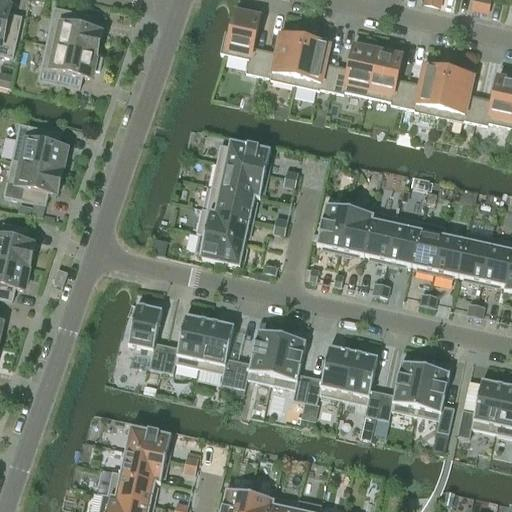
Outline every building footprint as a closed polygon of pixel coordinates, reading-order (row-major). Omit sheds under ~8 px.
[(431,0),(430,8),(438,10),(440,0),(431,0)] [(470,12),(486,15),(488,7),(472,4),(470,12)] [(0,6),(0,59),(11,62),(20,20),(7,18),(9,8),(0,6)] [(53,11),(45,47),(95,59),(100,35),(75,30),(77,17),(53,11)] [(258,79),(263,54),(252,52),(259,20),(233,14),(228,36),(224,35),(219,56),(224,58),(223,62),(225,62),(226,58),(247,63),(244,77),(258,79)] [(293,89),(303,42),(293,40),(294,36),(284,34),(280,33),(275,57),(263,54),(258,79),(269,82),(269,83),(293,89)] [(330,95),(335,70),(324,67),(329,43),(324,42),(324,43),(315,41),(314,45),(303,42),(293,89),(318,94),(318,92),(330,95)] [(45,47),(37,84),(78,93),(81,80),(90,82),(92,72),(98,74),(101,61),(94,60),(95,59),(45,47)] [(366,100),(377,49),(374,49),(364,47),(363,51),(352,48),(347,72),(335,70),(330,95),(342,98),(343,95),(366,100)] [(396,83),(401,59),(389,56),(390,52),(380,50),(381,50),(377,49),(366,100),(390,105),(389,108),(402,111),(407,85),(396,83)] [(447,74),(437,71),(438,67),(428,65),(424,64),(419,88),(407,85),(402,111),(413,113),(413,115),(437,120),(447,74)] [(468,74),(459,72),(458,76),(447,74),(437,120),(462,125),(462,124),(474,126),(479,101),(468,98),(473,75),(468,74)] [(510,131),(511,121),(511,78),(508,78),(507,82),(496,80),(491,103),(479,101),(474,126),(486,129),(487,126),(510,131)] [(19,128),(11,164),(61,175),(61,174),(65,152),(57,150),(60,137),(19,128)] [(220,149),(216,167),(265,178),(270,153),(231,145),(229,151),(220,149)] [(11,164),(5,188),(22,191),(19,204),(32,207),(43,209),(44,209),(47,197),(56,199),(61,175),(11,164)] [(216,167),(211,191),(255,200),(255,201),(259,202),(265,178),(216,167)] [(285,173),(282,190),(294,193),(297,176),(285,173)] [(206,213),(205,214),(253,225),(255,214),(252,213),(255,201),(255,200),(211,191),(206,213)] [(17,212),(17,215),(18,216),(19,217),(23,218),(24,218),(30,219),(35,220),(37,221),(40,221),(41,220),(41,219),(41,218),(42,217),(42,215),(43,212),(43,210),(43,209),(32,207),(32,209),(31,210),(30,210),(29,210),(23,209),(21,209),(19,209),(18,209),(17,212)] [(339,257),(348,213),(347,213),(324,207),(315,248),(329,251),(328,255),(339,257)] [(348,213),(339,257),(350,260),(351,256),(363,259),(372,218),(371,218),(367,217),(368,212),(348,208),(347,213),(348,213)] [(201,212),(196,237),(198,238),(244,248),(247,235),(251,236),(253,225),(205,214),(206,213),(201,212)] [(371,218),(372,218),(363,259),(375,262),(375,265),(386,268),(396,220),(372,215),(371,218)] [(410,269),(420,225),(396,220),(386,268),(397,270),(398,266),(410,269)] [(275,221),(274,229),(285,232),(287,224),(275,221)] [(433,278),(442,238),(443,238),(444,230),(420,225),(410,269),(423,272),(422,275),(433,278)] [(0,264),(28,271),(33,247),(24,245),(27,232),(2,227),(0,237),(0,264)] [(274,229),(272,238),(283,240),(285,232),(274,229)] [(466,243),(458,279),(470,282),(469,286),(480,288),(491,240),(466,235),(465,243),(466,243)] [(198,239),(195,256),(199,257),(198,263),(239,272),(239,271),(243,272),(245,261),(242,260),(244,248),(198,238),(198,239)] [(442,238),(433,278),(444,280),(445,277),(458,279),(466,243),(465,243),(443,238),(442,238)] [(504,289),(505,290),(511,255),(511,245),(491,240),(480,288),(491,291),(492,287),(504,289)] [(511,296),(511,255),(505,290),(504,289),(503,294),(511,296)] [(0,264),(0,302),(11,305),(14,292),(23,294),(27,271),(28,272),(28,271),(0,264)] [(255,279),(254,279),(254,280),(255,281),(258,282),(264,283),(266,284),(268,284),(268,283),(269,282),(269,279),(269,278),(274,278),(276,273),(275,272),(275,271),(274,271),(272,270),(268,270),(266,269),(264,269),(263,270),(262,275),(261,276),(256,276),(255,276),(255,277),(255,278),(254,278),(255,279)] [(61,291),(67,276),(66,276),(57,272),(51,287),(61,291)] [(306,272),(304,283),(315,285),(317,274),(306,272)] [(374,287),(371,298),(386,301),(388,290),(374,287)] [(422,297),(419,309),(426,311),(429,299),(422,297)] [(429,299),(426,311),(434,312),(436,300),(429,299)] [(148,373),(160,375),(166,350),(154,347),(161,314),(148,311),(149,307),(137,305),(137,309),(136,308),(127,349),(133,351),(131,358),(150,363),(148,373)] [(469,307),(466,319),(473,321),(476,309),(469,307)] [(476,309),(473,321),(481,323),(483,311),(476,309)] [(177,352),(166,350),(160,375),(172,378),(174,368),(198,373),(210,321),(199,318),(198,322),(184,319),(177,352)] [(221,323),(210,321),(198,373),(222,378),(220,388),(232,391),(238,365),(226,363),(233,330),(220,327),(221,323)] [(246,383),(270,389),(282,337),(270,334),(270,338),(256,335),(249,368),(238,365),(232,391),(244,394),(246,383)] [(293,339),(282,337),(270,389),(294,394),(292,404),(304,407),(309,381),(298,379),(305,345),(292,343),(293,339)] [(321,384),(309,381),(304,407),(316,409),(318,399),(342,404),(353,352),(342,350),(342,353),(328,350),(321,384)] [(374,422),(376,422),(381,397),(370,394),(377,361),(364,358),(364,355),(353,352),(342,404),(366,410),(364,420),(368,421),(370,421),(371,422),(373,422),(374,422)] [(390,415),(414,420),(425,368),(414,366),(413,369),(400,366),(393,399),(381,397),(376,422),(378,423),(387,425),(388,425),(390,415)] [(436,370),(425,368),(414,420),(438,426),(435,436),(448,438),(454,413),(442,410),(449,377),(435,374),(436,370)] [(462,414),(456,440),(468,443),(471,433),(494,438),(506,385),(495,383),(494,387),(481,384),(473,417),(462,414)] [(511,386),(506,385),(494,438),(511,441),(511,386)] [(143,389),(142,397),(154,399),(155,391),(143,389)] [(360,437),(360,440),(360,442),(361,442),(362,443),(364,443),(366,444),(369,444),(370,443),(371,440),(372,438),(373,438),(375,439),(378,439),(380,440),(383,440),(384,440),(385,439),(387,429),(388,425),(387,425),(378,423),(376,422),(374,422),(373,422),(371,422),(370,421),(368,421),(364,420),(363,422),(363,426),(362,427),(362,428),(361,431),(361,433),(361,434),(361,435),(360,436),(361,436),(360,437)] [(129,430),(124,455),(165,463),(170,439),(129,430)] [(111,475),(111,476),(160,487),(165,463),(124,455),(119,477),(111,475)] [(184,468),(196,470),(198,463),(186,460),(184,468)] [(194,478),(196,470),(184,468),(182,475),(194,478)] [(160,488),(160,487),(111,476),(106,499),(101,498),(101,499),(153,510),(156,499),(152,498),(155,487),(160,488)] [(225,493),(220,511),(246,511),(249,499),(248,499),(225,493)] [(249,499),(246,511),(270,511),(273,501),(269,500),(269,498),(250,494),(248,499),(249,499)] [(444,498),(442,509),(451,511),(453,500),(444,498)] [(153,511),(153,510),(101,499),(98,511),(153,511)] [(273,501),(270,511),(296,511),(298,506),(273,501)]
